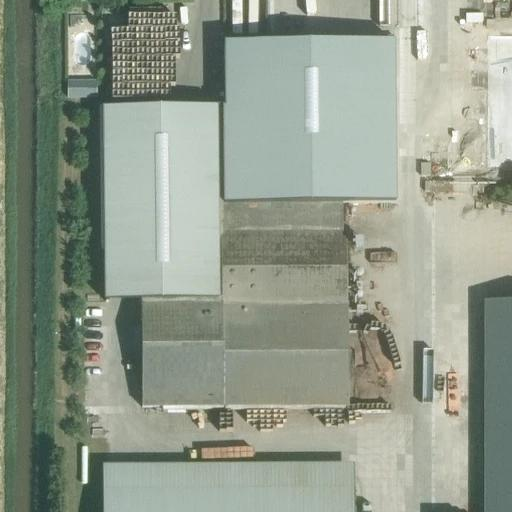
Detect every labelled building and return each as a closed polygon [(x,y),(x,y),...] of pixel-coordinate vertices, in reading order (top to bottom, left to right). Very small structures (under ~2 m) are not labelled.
[(92,30),(92,18),(67,19),(67,21),(55,21),(56,45),(82,45),(82,30),(92,30)] [(511,34),(486,34),(486,164),(511,164),(511,34)] [(393,42),(224,44),(224,109),(219,109),(219,195),(223,195),(223,205),(342,204),(395,203),(393,42)] [(219,195),(219,109),(102,110),(104,304),(140,303),(140,307),(221,306),(220,234),(223,234),(223,205),(223,195),(219,195)] [(430,175),(430,163),(420,163),(420,175),(430,175)] [(342,233),(342,204),(223,205),(223,234),(220,234),(221,306),(140,307),(141,408),(347,406),(346,233),(342,233)] [(511,511),(511,303),(484,303),(484,511),(511,511)] [(80,442),(80,474),(92,474),(92,442),(80,442)] [(348,511),(348,490),(106,493),(106,511),(348,511)]
